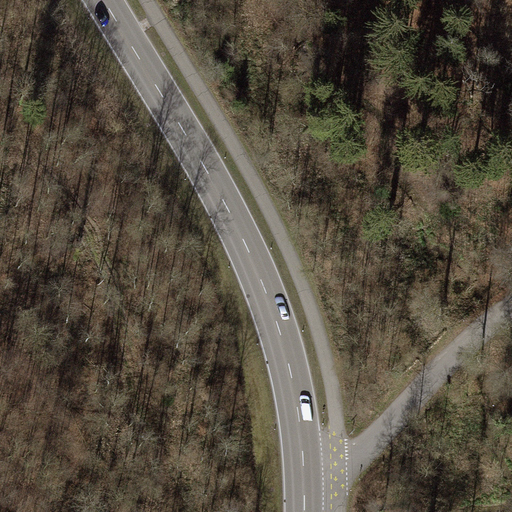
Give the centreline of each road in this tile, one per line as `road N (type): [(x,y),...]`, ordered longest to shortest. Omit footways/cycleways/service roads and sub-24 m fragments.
road 1 (secondary): [(107,0),(262,280),(285,347),(304,478)]
road 2 (unclassified): [(511,307),(453,354),(369,448),(339,470),(304,478)]
